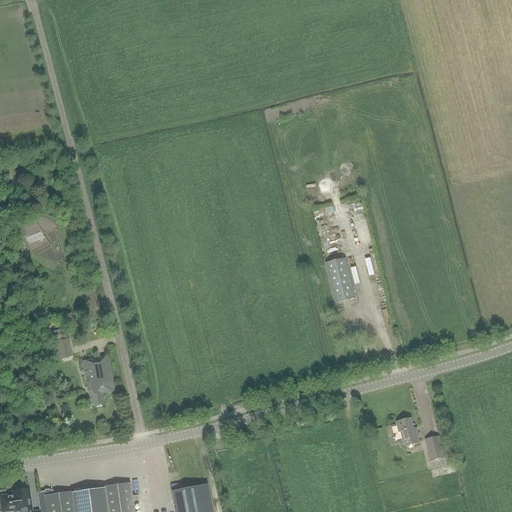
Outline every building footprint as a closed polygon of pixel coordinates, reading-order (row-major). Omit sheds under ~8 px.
[(355,299),(346,259),(326,264),(336,304),(355,299)] [(69,339),(56,342),(60,359),(73,356),(69,339)] [(101,394),(115,392),(108,357),(83,362),(91,404),(94,404),(94,408),(104,406),(101,394)] [(404,449),(419,445),(416,433),(417,433),(416,428),(414,429),(411,419),(395,423),(398,434),(400,433),(404,449)] [(425,441),(431,462),(445,459),(440,437),(425,441)] [(13,497),(0,498),(0,500),(1,511),(10,511),(18,511),(134,511),(130,483),(104,487),(104,488),(72,493),(72,492),(52,495),(51,491),(36,494),(38,511),(30,511),(28,491),(12,493),(13,497)] [(213,511),(208,485),(172,492),(175,511),(213,511)]
